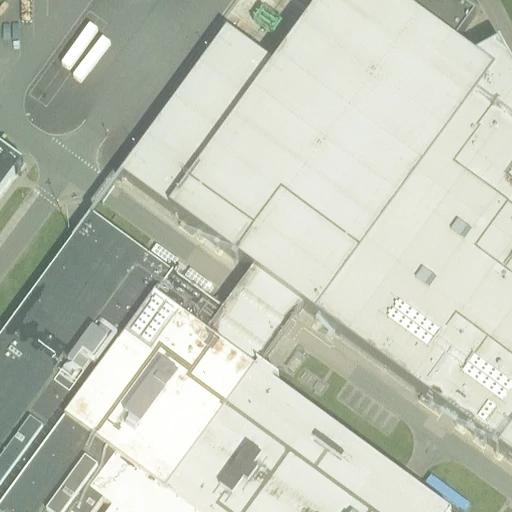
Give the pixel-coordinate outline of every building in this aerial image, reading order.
[(452,0),(325,0),(275,68),(229,35),(232,32),(229,30),(118,181),(121,183),(124,179),(511,463),(511,72),(498,47),(474,61),(454,46),(475,17),(452,0)] [(52,108),(81,68),(63,55),(34,95),(52,108)] [(0,196),(23,165),(0,148),(0,196)] [(73,243),(0,342),(0,511),(442,511),(273,387),(275,384),(279,385),(279,384),(257,368),(256,368),(258,371),(255,375),(206,339),(223,315),(94,220),(94,219),(91,216),(72,242),(73,243)] [(472,496),(460,510),(462,511),(487,511),(489,510),(472,496)]
